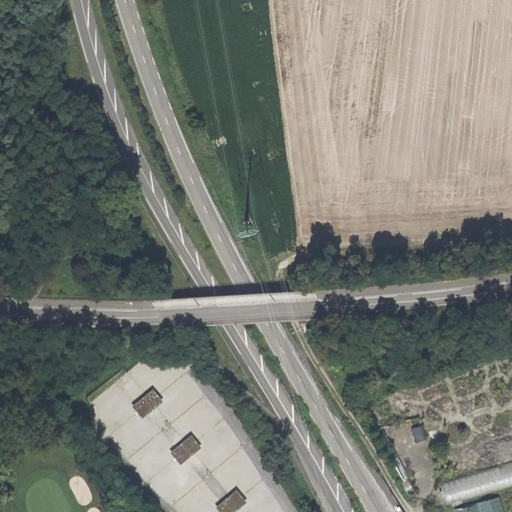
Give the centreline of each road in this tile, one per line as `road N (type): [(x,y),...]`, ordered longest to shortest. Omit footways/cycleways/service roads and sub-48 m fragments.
road 1 (primary): [(76,0),(143,186),(339,511)]
road 2 (primary): [(378,511),(212,226),(126,0)]
road 3 (track): [(409,511),(299,332),(281,288),(284,260),(511,240)]
road 4 (tertiary): [(0,316),(328,307),(511,285)]
